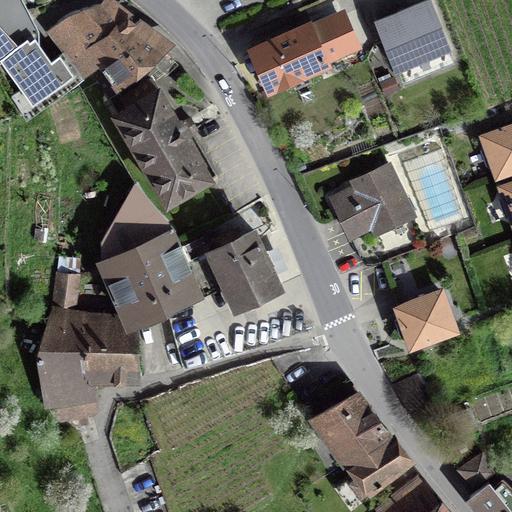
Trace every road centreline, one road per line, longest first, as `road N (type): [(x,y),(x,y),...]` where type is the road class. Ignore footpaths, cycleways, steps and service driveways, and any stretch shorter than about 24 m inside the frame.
road 1 (tertiary): [(342,328),(255,131),(204,49),(154,0)]
road 2 (residential): [(342,328),(112,394),(97,439),(119,511)]
road 3 (tertiary): [(462,511),(342,328)]
